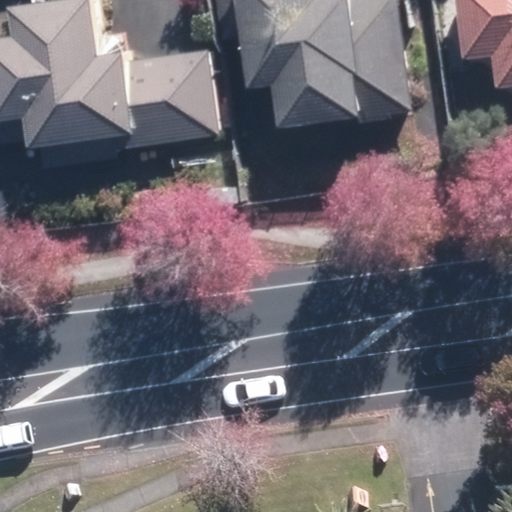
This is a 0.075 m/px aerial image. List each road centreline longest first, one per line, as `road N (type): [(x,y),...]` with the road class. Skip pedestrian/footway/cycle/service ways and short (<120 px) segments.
road 1 (secondary): [(122,369),(511,313)]
road 2 (secondary): [(122,369),(0,419)]
road 3 (secondary): [(0,371),(122,369)]
